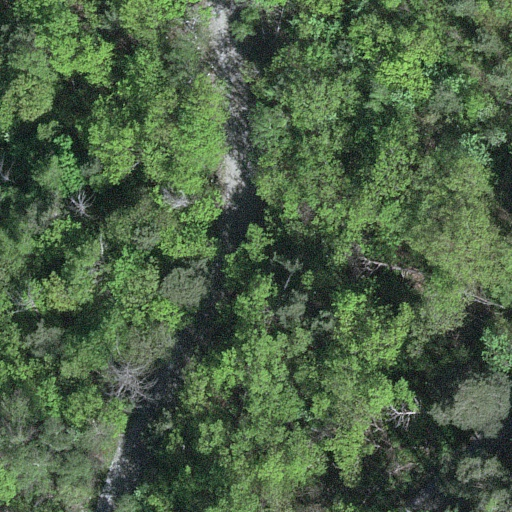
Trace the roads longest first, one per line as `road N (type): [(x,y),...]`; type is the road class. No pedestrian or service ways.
road 1 (track): [(217,0),(237,128),(233,219),(110,511)]
road 2 (track): [(511,404),(410,511)]
